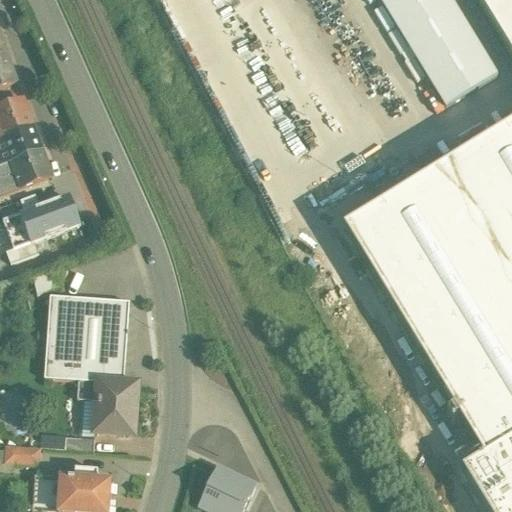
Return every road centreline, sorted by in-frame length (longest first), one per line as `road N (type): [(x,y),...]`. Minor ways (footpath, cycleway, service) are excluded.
road 1 (secondary): [(40,0),(147,235),(175,326),(179,411),(151,511)]
road 2 (residential): [(0,13),(79,167)]
